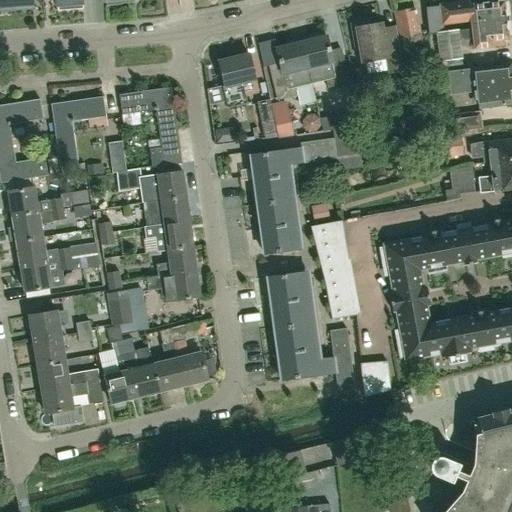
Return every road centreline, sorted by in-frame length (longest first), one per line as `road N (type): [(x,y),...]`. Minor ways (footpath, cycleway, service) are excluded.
road 1 (residential): [(17,460),(242,399),(189,30)]
road 2 (residential): [(106,37),(110,71),(0,83)]
road 3 (residential): [(189,30),(324,0)]
